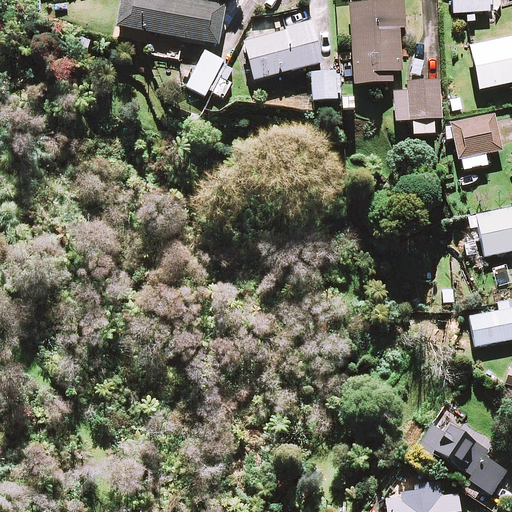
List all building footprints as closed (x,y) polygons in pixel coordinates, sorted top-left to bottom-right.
[(225,9),(175,0),(123,0),(118,29),(218,48),(225,9)] [(490,14),(489,0),(451,0),(453,16),(490,14)] [(406,30),(404,5),(351,8),(355,86),(393,85),(392,75),(402,74),(400,31),(406,30)] [(312,25),(289,31),(287,22),(260,29),(266,53),(248,58),(254,83),(322,65),(312,25)] [(511,40),(472,48),(480,93),(511,86),(511,40)] [(225,64),(205,53),(186,88),(205,98),(208,92),(223,100),(231,86),(217,78),(225,64)] [(337,102),(336,74),(312,75),(313,103),(337,102)] [(442,121),(440,83),(407,85),(408,94),(395,95),(396,123),(413,122),(414,136),(434,135),(434,121),(442,121)] [(447,143),(455,141),(463,172),(487,166),(485,157),(502,152),(493,116),(452,127),(452,128),(444,130),(447,143)] [(511,253),(511,210),(476,217),(484,258),(511,253)] [(511,341),(511,302),(498,305),(500,314),(469,319),(475,348),(511,341)] [(429,460),(433,454),(470,477),(467,482),(491,498),(506,474),(483,459),(491,447),(439,415),(416,452),(429,460)] [(439,486),(411,489),(412,496),(386,499),(388,511),(459,511),(458,497),(441,499),(439,486)]
